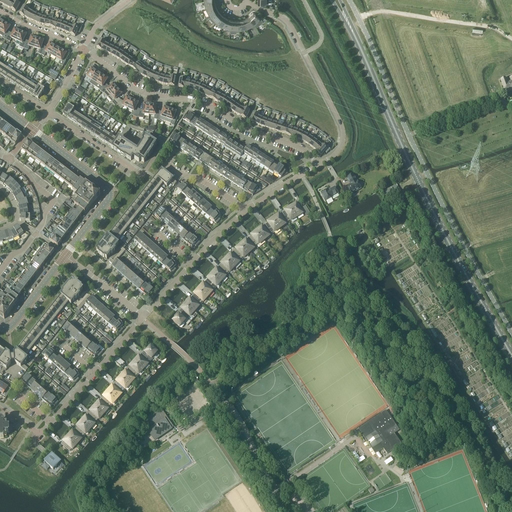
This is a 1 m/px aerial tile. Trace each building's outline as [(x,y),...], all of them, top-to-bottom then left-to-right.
[(10,9),(11,9),(15,1),(14,1),(12,0),(9,0),(6,6),(10,9)] [(15,1),(11,9),(16,12),(20,4),(21,2),(17,0),(15,0),(15,1)] [(206,10),(216,6),(215,3),(217,3),(217,0),(215,1),(215,0),(204,1),(205,8),(206,10)] [(19,14),(24,17),(29,9),(30,8),(29,8),(29,7),(29,6),(27,5),(26,5),(25,5),(24,6),(19,14)] [(210,17),(219,11),(217,8),(219,7),(218,5),(216,6),(206,10),(209,16),(210,17)] [(24,17),(29,19),(33,12),(29,9),(24,17)] [(215,24),(222,15),(220,13),(222,12),(221,10),(219,11),(210,17),(214,22),(214,23),(215,24)] [(29,19),(34,22),(38,14),(33,12),(29,19)] [(253,12),(249,16),(255,26),(257,24),(256,24),(262,19),(253,12)] [(224,26),(227,18),(224,16),(226,15),(224,13),(223,15),(222,15),(215,24),(221,27),(222,28),(224,26)] [(34,22),(40,24),(42,16),(38,14),(34,22)] [(45,26),(50,27),(52,19),(53,17),(48,15),(47,17),(45,26)] [(231,31),(233,20),(229,19),(230,17),(228,16),(227,18),(224,26),(229,28),(229,31),(231,31)] [(244,19),(248,29),(253,26),(254,27),(255,26),(249,16),(246,18),(245,16),(243,17),(244,19)] [(233,20),(231,31),(237,31),(239,31),(238,20),(235,20),(235,18),(233,18),(233,20)] [(238,20),(239,31),(246,30),(248,29),(244,19),(240,20),(240,18),(238,18),(238,20)] [(2,37),(6,40),(9,34),(6,32),(10,27),(11,25),(6,21),(0,30),(0,35),(2,37)] [(60,30),(65,32),(68,24),(63,22),(60,30)] [(70,34),(73,26),(68,24),(65,32),(70,34)] [(74,24),(73,26),(70,34),(75,36),(77,32),(80,33),(82,27),(74,24)] [(11,38),(16,41),(21,30),(16,27),(15,29),(12,36),(9,34),(6,40),(10,42),(11,38)] [(20,47),(24,48),(26,42),(23,41),(26,35),(27,33),(21,30),(16,41),(21,43),(20,47)] [(29,46),(34,48),(38,37),(32,35),(31,37),(29,43),(26,42),(24,48),(28,50),(29,46)] [(38,53),(41,55),(44,48),(41,47),(43,41),(44,39),(38,37),(34,48),(40,50),(38,53)] [(96,48),(101,50),(105,42),(100,40),(96,48)] [(46,53),(51,55),(57,45),(51,42),(50,44),(47,50),(44,48),(41,55),(44,56),(46,53)] [(102,50),(106,52),(110,45),(105,43),(106,42),(105,42),(101,50),(102,50)] [(51,55),(56,58),(62,48),(57,45),(51,55)] [(106,52),(111,55),(115,48),(110,45),(106,52)] [(62,48),(56,58),(60,61),(58,64),(63,67),(66,61),(64,60),(64,61),(63,60),(66,54),(67,54),(68,54),(69,53),(69,52),(69,51),(68,51),(68,50),(67,50),(66,51),(62,48)] [(111,55),(116,57),(120,50),(115,48),(111,55)] [(116,57),(119,60),(124,53),(120,50),(116,57)] [(119,60),(124,63),(129,56),(124,53),(119,60)] [(128,66),(129,66),(133,59),(129,56),(124,63),(128,66)] [(129,66),(133,69),(138,62),(136,61),(133,59),(129,66)] [(133,69),(138,72),(142,65),(138,62),(133,69)] [(138,72),(142,75),(147,68),(142,65),(138,72),(138,73),(138,72)] [(86,77),(92,80),(98,71),(94,68),(94,67),(94,66),(93,66),(92,66),(91,66),(91,67),(91,68),(91,69),(86,77)] [(2,76),(6,78),(12,70),(7,67),(2,76)] [(142,75),(147,78),(151,71),(147,68),(142,75)] [(6,78),(11,81),(16,73),(12,70),(6,78)] [(15,84),(21,76),(22,74),(18,71),(16,73),(11,81),(15,84)] [(90,83),(95,87),(103,74),(98,71),(92,80),(90,83)] [(147,78),(153,81),(156,73),(151,71),(147,78)] [(153,81),(158,82),(161,74),(156,73),(153,81)] [(99,90),(102,92),(106,87),(104,85),(107,79),(109,78),(103,74),(95,87),(99,90)] [(15,84),(20,87),(25,79),(21,76),(15,84)] [(20,87),(24,90),(31,80),(27,77),(25,79),(20,87)] [(505,78),(501,80),(506,94),(511,91),(511,77),(510,78),(511,81),(507,83),(505,78)] [(24,90),(29,93),(36,83),(31,80),(24,90)] [(29,93),(33,96),(39,87),(40,86),(36,83),(29,93)] [(104,94),(108,98),(119,88),(115,83),(113,84),(113,85),(108,89),(106,87),(102,92),(104,94)] [(194,91),(199,92),(202,85),(197,83),(194,91)] [(39,87),(33,96),(38,99),(44,90),(39,87)] [(208,97),(212,90),(207,87),(203,94),(208,97)] [(111,102),(116,107),(120,102),(117,98),(122,94),(123,92),(119,88),(108,98),(112,102),(111,102)] [(208,97),(213,100),(217,92),(214,91),(212,90),(208,97)] [(213,100),(218,102),(222,94),(217,92),(213,100)] [(222,104),(224,105),(227,98),(227,97),(222,94),(218,102),(222,104)] [(123,106),(128,109),(133,98),(128,96),(127,98),(124,104),(120,102),(116,107),(122,110),(123,106)] [(131,115),(137,118),(139,111),(135,109),(138,103),(139,101),(133,98),(128,109),(133,111),(131,115)] [(224,105),(228,108),(232,101),(227,98),(224,105)] [(228,108),(233,111),(237,104),(232,101),(228,108)] [(144,114),(149,115),(150,103),(144,103),(144,105),(143,112),(139,111),(137,118),(143,118),(144,114)] [(155,119),(157,120),(159,113),(156,113),(156,106),(157,106),(157,104),(150,103),(149,115),(155,115),(154,119),(155,119)] [(63,115),(68,118),(74,108),(68,104),(65,109),(67,110),(63,115)] [(162,117),(167,119),(171,108),(165,106),(164,108),(162,114),(159,113),(157,120),(160,120),(162,117)] [(171,108),(167,119),(172,121),(171,124),(174,126),(176,119),(174,118),(176,112),(177,110),(171,108)] [(245,108),(241,116),(246,119),(250,111),(245,108)] [(68,118),(72,121),(78,113),(73,110),(74,110),(73,109),(68,118)] [(72,121),(77,124),(82,116),(78,113),(72,121)] [(183,119),(190,124),(195,116),(192,114),(191,114),(190,113),(188,116),(186,115),(186,114),(183,119),(183,120),(183,119)] [(249,121),(255,123),(259,115),(253,113),(249,121)] [(255,123),(260,125),(263,118),(259,116),(259,115),(255,123)] [(77,124),(81,127),(87,119),(82,116),(77,124)] [(190,124),(195,127),(200,119),(195,116),(190,124)] [(260,125),(266,127),(268,120),(263,118),(260,125)] [(81,127),(86,130),(91,122),(87,119),(81,127)] [(195,127),(199,130),(204,122),(200,119),(195,127)] [(90,133),(96,125),(97,123),(93,120),(91,122),(86,130),(90,133)] [(199,130),(204,133),(208,125),(204,122),(199,130)] [(12,129),(8,125),(1,133),(6,137),(12,129)] [(90,133),(95,136),(100,128),(96,125),(90,133)] [(204,133),(208,135),(213,128),(208,125),(204,133)] [(95,136),(99,139),(105,131),(100,128),(95,136)] [(208,135),(212,138),(217,130),(213,128),(208,135)] [(291,136),(296,138),(299,130),(294,128),(291,136)] [(17,133),(12,129),(6,137),(4,139),(9,143),(11,141),(17,133)] [(212,138),(216,141),(221,133),(217,130),(212,138)] [(296,138),(300,140),(304,132),(299,130),(296,138)] [(99,139),(104,142),(109,134),(105,131),(99,139)] [(17,132),(17,133),(11,141),(15,145),(22,136),(17,132)] [(300,140),(305,142),(309,135),(304,132),(300,140)] [(216,141),(221,144),(226,136),(221,133),(216,141)] [(104,142),(108,145),(114,136),(109,134),(104,142)] [(175,146),(180,138),(173,134),(174,134),(173,134),(170,139),(172,140),(171,143),(172,144),(175,146)] [(305,142),(309,145),(314,138),(309,135),(305,142)] [(108,145),(113,148),(118,139),(114,136),(108,145)] [(221,144),(225,146),(229,140),(230,140),(230,139),(226,136),(221,144)] [(113,148),(112,148),(118,152),(118,153),(125,157),(131,161),(133,158),(139,162),(140,160),(144,162),(148,157),(153,150),(152,149),(156,144),(145,137),(143,140),(145,142),(138,153),(121,143),(123,140),(119,138),(118,139),(113,148)] [(175,146),(181,149),(186,142),(180,138),(175,146)] [(309,145),(313,148),(318,142),(314,138),(309,145)] [(26,153),(26,152),(32,144),(33,145),(33,144),(28,140),(21,149),(26,153)] [(224,147),(230,151),(235,143),(230,140),(229,140),(225,146),(224,147)] [(181,149),(185,152),(190,145),(186,142),(181,149)] [(317,151),(317,152),(323,145),(322,145),(318,142),(313,148),(317,151)] [(230,151),(235,154),(240,146),(235,143),(230,151)] [(26,153),(31,156),(37,148),(33,145),(32,144),(26,152),(26,153)] [(185,152),(189,155),(194,147),(190,145),(185,152)] [(323,145),(317,152),(321,155),(327,149),(323,145)] [(240,158),(243,153),(245,150),(240,146),(235,154),(240,158)] [(243,153),(247,156),(252,148),(248,146),(245,150),(243,153)] [(189,155),(193,158),(198,150),(194,147),(189,155)] [(36,160),(42,152),(37,148),(31,156),(29,159),(34,162),(36,160)] [(247,156),(252,159),(256,151),(252,148),(247,156)] [(193,158),(198,160),(203,153),(198,150),(193,158)] [(252,159),(256,162),(261,154),(256,151),(252,159)] [(36,160),(40,163),(47,155),(42,152),(36,160)] [(198,160),(203,164),(208,156),(203,153),(198,160)] [(256,162),(260,164),(265,157),(261,154),(256,162)] [(40,163),(45,167),(51,159),(47,155),(40,163)] [(203,164),(208,167),(213,160),(208,156),(203,164)] [(260,164),(264,167),(269,160),(265,157),(260,164)] [(45,167),(50,171),(56,163),(51,159),(45,167)] [(208,167),(213,170),(218,162),(213,160),(208,167)] [(264,167),(269,170),(274,162),(269,160),(264,167)] [(213,170),(217,173),(222,165),(218,162),(213,170)] [(269,170),(274,173),(279,166),(274,162),(269,170)] [(50,171),(55,174),(61,166),(56,163),(50,171)] [(217,173),(221,176),(226,168),(222,165),(217,173)] [(279,166),(274,173),(281,178),(287,175),(287,174),(286,174),(282,172),(284,169),(282,168),(282,167),(279,165),(279,166)] [(55,174),(60,178),(66,170),(61,166),(55,174)] [(221,176),(225,178),(230,171),(226,168),(221,176)] [(60,178),(64,182),(70,174),(66,170),(60,178)] [(162,170),(156,177),(164,184),(167,186),(170,182),(174,185),(177,182),(162,170)] [(225,178),(230,181),(235,173),(230,171),(225,178)] [(230,181),(234,184),(239,176),(235,173),(230,181)] [(0,180),(0,183),(3,185),(9,177),(4,174),(0,180)] [(64,182),(69,185),(75,177),(70,174),(64,182)] [(347,187),(350,194),(361,188),(357,181),(357,182),(353,174),(347,177),(351,185),(347,187)] [(234,184),(238,187),(243,179),(239,176),(234,184)] [(3,185),(7,188),(13,180),(9,177),(3,185)] [(69,185),(74,189),(80,181),(75,177),(69,185)] [(156,177),(153,181),(161,188),(164,184),(156,177)] [(238,187),(243,189),(249,180),(244,177),(243,179),(238,187)] [(243,189),(248,193),(253,185),(250,183),(250,182),(251,182),(252,181),(250,179),(249,180),(243,189)] [(7,188),(10,191),(17,184),(13,180),(7,188)] [(74,205),(76,206),(84,212),(85,213),(89,208),(94,202),(100,194),(93,188),(92,188),(86,183),(85,184),(80,180),(80,181),(74,189),(72,190),(77,194),(75,197),(78,200),(74,205)] [(153,181),(150,185),(158,192),(161,188),(153,181)] [(176,188),(182,193),(188,186),(185,184),(183,183),(181,185),(179,184),(180,183),(179,183),(175,188),(176,188)] [(10,191),(13,195),(21,189),(17,184),(10,191)] [(150,185),(147,189),(155,196),(158,192),(150,185)] [(248,193),(247,193),(251,195),(253,196),(254,193),(256,194),(261,190),(253,185),(248,193)] [(182,193),(186,197),(192,191),(188,187),(188,186),(182,193)] [(321,193),(325,201),(332,198),(332,197),(338,193),(335,187),(329,191),(328,190),(321,193)] [(13,195),(15,199),(24,194),(21,189),(13,195)] [(147,189),(144,193),(151,200),(155,196),(147,189)] [(186,197),(190,201),(196,194),(192,191),(186,197)] [(144,193),(140,197),(148,204),(151,200),(144,193)] [(15,199),(17,203),(26,199),(24,194),(15,199)] [(190,201),(194,204),(200,197),(196,194),(190,201)] [(140,197),(137,201),(145,208),(148,204),(140,197)] [(192,206),(196,210),(204,201),(200,197),(194,204),(192,206)] [(137,201),(134,205),(142,212),(145,208),(137,201)] [(202,211),(208,204),(204,201),(196,210),(200,213),(202,211)] [(294,205),(290,207),(297,218),(303,214),(302,213),(304,212),(307,216),(309,214),(309,215),(311,214),(306,206),(303,208),(299,202),(295,205),(294,205)] [(202,211),(206,214),(212,208),(208,204),(202,211)] [(134,205),(131,209),(139,216),(142,212),(134,205)] [(76,206),(73,210),(81,216),(84,212),(76,206)] [(287,210),(282,213),(290,225),(290,224),(288,222),(291,220),(291,221),(297,218),(290,207),(287,209),(287,210)] [(156,216),(159,219),(165,212),(161,208),(155,215),(156,216)] [(206,214),(210,218),(216,211),(216,212),(212,208),(206,214)] [(131,209),(128,213),(136,220),(139,216),(131,209)] [(73,210),(69,214),(77,221),(81,216),(73,210)] [(216,211),(210,218),(216,224),(220,220),(220,219),(220,220),(218,218),(220,216),(219,214),(216,211)] [(159,219),(164,223),(170,216),(165,212),(159,219)] [(128,213),(125,217),(132,224),(136,220),(128,213)] [(277,216),(273,218),(280,229),(286,225),(285,224),(287,222),(289,225),(290,225),(282,213),(277,216)] [(69,214),(66,219),(74,225),(77,221),(69,214)] [(164,223),(168,226),(174,219),(170,216),(164,223)] [(125,217),(121,221),(129,228),(132,224),(125,217)] [(270,222),(265,225),(273,236),(274,236),(272,233),(274,232),(275,232),(280,229),(273,218),(269,221),(270,222)] [(66,219),(63,223),(71,229),(74,225),(66,219)] [(168,226),(171,230),(177,223),(174,219),(168,226)] [(121,221),(118,225),(126,232),(129,228),(121,221)] [(63,223),(60,227),(68,233),(71,229),(63,223)] [(171,230),(175,233),(181,226),(177,223),(171,230)] [(175,233),(179,236),(185,230),(187,228),(183,224),(181,226),(175,233)] [(118,225),(115,229),(123,236),(126,232),(118,225)] [(260,228),(257,231),(264,240),(270,236),(269,236),(271,234),(273,236),(265,225),(261,229),(260,228)] [(16,227),(13,228),(19,237),(24,233),(18,226),(16,227)] [(54,230),(56,232),(64,238),(68,233),(60,227),(58,226),(54,230)] [(13,228),(9,230),(14,239),(19,237),(13,228)] [(115,229),(112,233),(120,239),(123,236),(115,229)] [(9,230),(5,232),(8,241),(14,239),(9,230)] [(179,236),(183,240),(189,233),(185,230),(179,236)] [(254,235),(249,239),(258,248),(256,246),(258,244),(259,245),(264,240),(257,231),(253,234),(254,235)] [(56,232),(53,236),(61,242),(64,238),(56,232)] [(112,233),(109,237),(117,243),(120,239),(112,233)] [(135,240),(138,244),(144,237),(140,233),(135,240)] [(187,244),(194,237),(189,233),(183,240),(187,244)] [(53,236),(53,235),(49,240),(58,247),(62,242),(61,242),(53,236)] [(109,237),(108,236),(106,239),(105,239),(98,247),(99,248),(97,251),(99,252),(98,253),(104,258),(105,257),(107,259),(111,254),(112,254),(115,250),(114,250),(118,244),(117,243),(109,237)] [(138,244),(142,247),(148,240),(144,237),(138,244)] [(194,237),(187,244),(190,247),(190,246),(192,248),(194,245),(196,247),(200,242),(194,237)] [(244,242),(241,245),(249,253),(251,252),(254,249),(254,248),(255,247),(257,249),(258,248),(249,239),(245,243),(244,242)] [(142,247),(146,251),(152,244),(148,240),(142,247)] [(44,245),(41,249),(51,256),(54,252),(44,244),(44,245)] [(146,251),(150,254),(156,247),(152,244),(146,251)] [(238,249),(234,252),(243,262),(244,261),(241,259),(243,257),(244,258),(249,253),(241,245),(238,248),(238,249)] [(150,254),(154,257),(160,251),(156,247),(150,254)] [(41,248),(37,252),(47,260),(50,256),(51,256),(41,249),(41,248)] [(154,257),(158,261),(164,254),(160,251),(154,257)] [(34,257),(36,258),(44,264),(47,260),(37,252),(34,257)] [(229,256),(226,259),(235,267),(239,262),(241,260),(243,262),(234,252),(230,257),(229,256)] [(158,261),(161,264),(167,257),(164,254),(158,261)] [(161,264),(166,268),(172,261),(167,257),(161,264)] [(36,258),(33,262),(40,268),(44,264),(36,258)] [(112,266),(116,269),(122,262),(118,259),(116,261),(115,263),(113,265),(112,266)] [(223,263),(219,267),(229,276),(230,276),(228,273),(229,272),(230,272),(235,267),(226,259),(223,262),(223,263)] [(172,261),(166,268),(172,274),(176,269),(174,268),(176,265),(175,264),(172,261)] [(33,262),(29,267),(37,273),(40,268),(33,262)] [(116,269),(120,273),(126,266),(122,262),(116,269)] [(120,273),(124,276),(130,269),(126,266),(120,273)] [(29,267),(26,271),(34,277),(37,273),(29,267)] [(215,271),(212,274),(221,282),(223,284),(224,283),(222,281),(226,277),(225,276),(227,274),(229,276),(219,267),(216,271),(215,271)] [(124,276),(128,280),(134,273),(130,269),(124,276)] [(26,271),(23,275),(31,281),(34,277),(26,271)] [(128,280),(131,283),(137,276),(134,273),(128,280)] [(17,278),(19,280),(27,286),(31,281),(23,275),(21,274),(17,278)] [(209,278),(206,282),(216,291),(216,290),(214,288),(216,287),(217,287),(221,282),(212,274),(209,277),(209,278)] [(131,283),(135,286),(141,279),(137,276),(131,283)] [(135,286),(139,289),(145,283),(141,279),(135,286)] [(19,280),(16,284),(24,290),(27,286),(19,280)] [(61,296),(62,296),(70,302),(69,303),(71,304),(75,299),(76,299),(79,295),(78,294),(83,289),(81,288),(81,287),(75,282),(74,283),(72,281),(70,284),(69,284),(63,292),(63,293),(61,296)] [(202,285),(199,289),(208,297),(212,292),(212,291),(213,289),(216,291),(206,282),(202,286),(202,285)] [(143,294),(150,287),(145,283),(139,289),(143,293),(143,294)] [(16,284),(13,288),(21,294),(24,290),(16,284)] [(150,287),(143,294),(146,296),(148,297),(150,295),(152,296),(152,297),(156,292),(150,287)] [(13,288),(10,292),(9,292),(17,299),(18,298),(21,294),(13,288)] [(196,293),(193,297),(203,306),(203,305),(201,303),(203,301),(203,302),(208,297),(199,289),(196,292),(196,293)] [(0,315),(4,319),(10,311),(15,304),(18,299),(18,298),(17,299),(9,292),(10,292),(8,291),(4,296),(1,294),(0,294),(0,315)] [(62,296),(58,300),(66,307),(69,303),(70,302),(62,296)] [(85,304),(89,307),(95,300),(91,297),(90,298),(88,300),(87,302),(85,304)] [(188,300),(185,304),(195,312),(199,307),(199,306),(200,304),(202,306),(203,306),(193,297),(189,301),(188,300)] [(58,300),(55,304),(63,310),(66,307),(58,300)] [(89,307),(93,310),(99,304),(95,300),(89,307)] [(55,304),(52,308),(60,314),(63,310),(55,304)] [(93,310),(97,314),(103,307),(99,304),(93,310)] [(183,308),(179,312),(190,321),(190,320),(188,318),(189,316),(190,317),(195,312),(185,304),(182,307),(183,308)] [(97,314),(101,317),(107,310),(103,307),(97,314)] [(52,308),(49,312),(57,318),(60,314),(52,308)] [(101,317),(105,321),(111,314),(107,310),(101,317)] [(49,312),(46,316),(54,322),(57,318),(49,312)] [(190,321),(179,312),(175,317),(176,318),(173,322),(180,328),(181,327),(180,327),(187,319),(189,321),(190,321)] [(105,321),(108,324),(114,317),(111,314),(105,321)] [(46,316),(43,320),(50,326),(54,322),(46,316)] [(108,324),(113,328),(119,321),(114,317),(108,324)] [(43,320),(39,324),(47,330),(50,326),(43,320)] [(119,321),(113,328),(119,333),(119,334),(123,329),(121,328),(123,325),(122,324),(122,323),(119,321)] [(63,329),(67,332),(73,326),(69,322),(63,329)] [(39,324),(36,328),(44,334),(47,330),(39,324)] [(67,332),(71,336),(77,329),(73,326),(67,332)] [(36,328),(33,332),(41,338),(44,334),(36,328)] [(71,336),(74,339),(80,332),(77,329),(71,336)] [(33,332),(30,336),(38,342),(41,338),(33,332)] [(74,339),(78,343),(84,336),(80,332),(74,339)] [(30,336),(27,340),(35,346),(38,342),(30,336)] [(78,343),(82,346),(88,339),(84,336),(78,343)] [(82,346),(86,349),(92,343),(88,339),(82,346)] [(27,340),(24,344),(31,350),(35,346),(27,340)] [(86,349),(90,353),(91,354),(97,347),(92,343),(86,349)] [(24,344),(21,348),(28,354),(31,350),(24,344)] [(91,354),(90,353),(90,354),(93,356),(95,357),(97,355),(99,356),(99,357),(103,352),(97,347),(91,354)] [(146,349),(141,354),(152,364),(152,363),(150,361),(157,354),(158,353),(151,347),(148,351),(146,349)] [(21,348),(18,352),(17,352),(25,358),(28,354),(21,348)] [(42,354),(48,359),(54,352),(52,350),(51,350),(50,349),(48,351),(46,350),(46,349),(42,354)] [(17,352),(18,352),(17,351),(14,354),(15,363),(26,371),(28,369),(23,364),(27,359),(25,358),(17,352)] [(0,361),(0,364),(4,367),(0,372),(0,374),(2,376),(3,374),(2,373),(4,370),(5,371),(11,363),(10,355),(6,352),(6,353),(0,361)] [(48,359),(53,364),(59,357),(54,353),(55,353),(54,352),(48,359)] [(137,358),(134,361),(143,370),(148,364),(147,364),(149,362),(151,364),(152,364),(141,354),(138,359),(137,358)] [(53,364),(57,367),(63,360),(59,357),(53,364)] [(57,367),(60,370),(66,364),(63,360),(57,367)] [(132,365),(128,369),(139,379),(139,378),(137,376),(138,374),(139,375),(143,370),(134,361),(131,365),(132,365)] [(60,370),(64,374),(70,367),(66,364),(60,370)] [(64,374),(69,378),(75,371),(70,367),(64,374)] [(124,373),(121,376),(130,385),(135,379),(134,379),(136,377),(138,379),(139,379),(128,369),(125,373),(124,373)] [(75,371),(69,378),(75,383),(75,384),(79,379),(77,377),(79,375),(78,374),(78,373),(75,371)] [(23,383),(25,385),(32,378),(27,374),(21,381),(23,382),(23,383)] [(119,380),(115,384),(125,394),(126,393),(123,391),(125,389),(126,390),(130,385),(121,376),(118,380),(119,380)] [(26,385),(30,389),(36,382),(32,378),(25,385),(26,385)] [(0,382),(0,395),(5,399),(11,390),(0,382)] [(30,389),(34,392),(40,386),(36,382),(30,389)] [(111,388),(108,391),(117,400),(122,394),(121,394),(123,392),(125,394),(115,384),(111,388)] [(34,392),(38,396),(44,389),(40,386),(34,392)] [(38,396),(42,399),(48,392),(44,389),(38,396)] [(105,395),(102,399),(112,409),(112,408),(110,406),(112,404),(112,405),(117,400),(108,391),(105,395)] [(46,403),(46,404),(52,397),(48,392),(42,399),(46,403)] [(52,397),(46,404),(49,406),(51,407),(53,405),(55,406),(55,407),(59,402),(58,402),(52,397)] [(97,403),(94,406),(104,414),(108,409),(109,407),(112,409),(102,399),(98,403),(97,403)] [(92,410),(88,414),(99,423),(97,421),(99,419),(99,420),(104,414),(94,406),(91,410),(92,410)] [(142,422),(147,429),(155,441),(174,428),(161,409),(142,422)] [(368,443),(368,444),(369,444),(369,445),(370,445),(376,454),(383,449),(387,454),(402,444),(394,434),(390,436),(388,432),(397,426),(386,410),(361,427),(363,430),(360,431),(368,442),(367,442),(368,443)] [(84,418),(81,421),(90,429),(95,424),(94,424),(96,422),(98,424),(99,423),(88,414),(85,418),(84,418)] [(0,438),(4,438),(4,436),(7,436),(7,433),(10,433),(10,427),(7,426),(7,424),(4,424),(4,421),(0,420),(0,438)] [(79,425),(75,429),(86,438),(84,436),(85,434),(86,435),(90,429),(81,421),(78,425),(79,425)] [(71,433),(68,436),(77,444),(82,439),(81,439),(83,437),(85,439),(86,438),(75,429),(72,433),(71,433)] [(77,444),(68,436),(65,440),(66,440),(62,444),(70,451),(72,449),(73,450),(77,444)] [(50,467),(53,470),(61,461),(52,454),(44,464),(50,467)]
